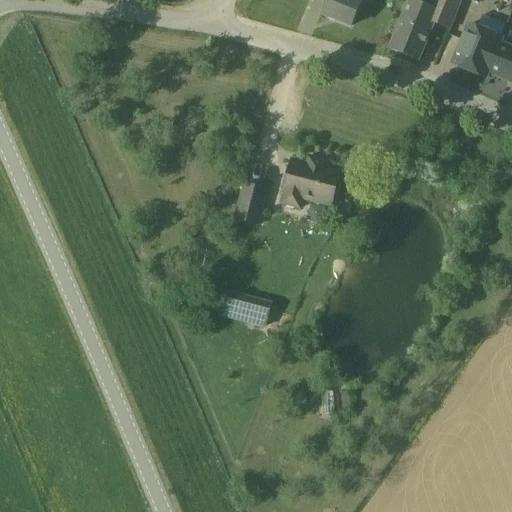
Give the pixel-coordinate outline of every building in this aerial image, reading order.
[(351,27),(361,1),(358,0),(329,0),(323,16),(351,27)] [(451,32),(463,0),(462,0),(433,0),(430,10),(409,2),(390,50),(418,61),(433,24),(451,32)] [(486,81),(495,59),(453,42),(444,65),(486,81)] [(327,170),(329,163),(307,157),(305,163),(291,159),(279,204),(299,210),(302,201),(331,208),(340,173),(327,170)] [(264,206),(268,190),(243,184),(233,221),(258,227),(264,206)] [(266,328),(273,302),(225,290),(218,316),(266,328)]
